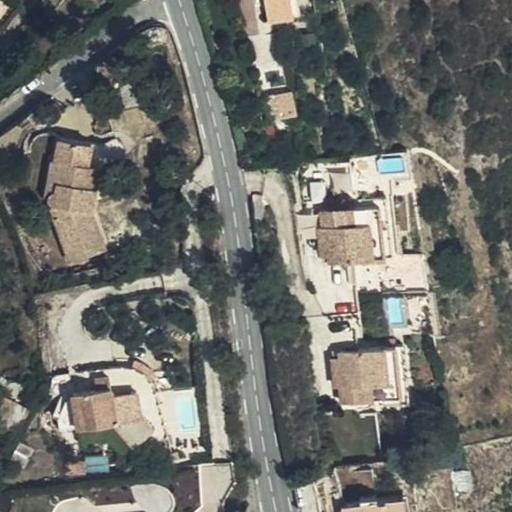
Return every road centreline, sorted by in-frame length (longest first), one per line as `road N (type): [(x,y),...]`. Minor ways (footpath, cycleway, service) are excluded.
road 1 (tertiary): [(278,511),(231,183),(182,0)]
road 2 (residential): [(0,103),(151,8),(178,0)]
